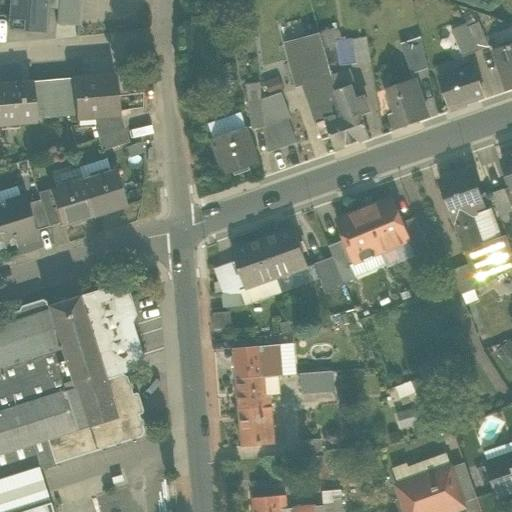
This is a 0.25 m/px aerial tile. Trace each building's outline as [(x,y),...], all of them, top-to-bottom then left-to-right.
[(9,0),(7,30),(43,32),(45,9),(45,0),(9,0)] [(57,0),(45,0),(45,9),(57,10),(57,0)] [(57,10),(81,12),(81,0),(57,0),(57,10)] [(56,25),(80,26),(81,12),(57,10),(56,25)] [(480,25),(469,30),(478,51),(489,47),(480,25)] [(478,52),(478,51),(469,30),(467,26),(459,30),(468,56),(478,52)] [(335,28),(320,32),(325,49),(337,46),(346,43),(346,39),(346,37),(342,38),(340,29),(335,31),(335,28)] [(468,56),(459,30),(452,32),(463,58),(468,56)] [(311,52),(325,49),(320,32),(282,43),(295,88),(304,86),(301,79),(310,76),(312,81),(318,79),(311,52)] [(346,43),(337,46),(344,66),(357,64),(353,40),(353,38),(346,39),(346,43)] [(353,40),(357,64),(371,61),(367,38),(353,40)] [(401,44),(411,75),(428,69),(421,38),(401,44)] [(511,44),(493,51),(506,91),(511,88),(511,44)] [(325,49),(332,75),(336,91),(355,144),(369,139),(361,115),(369,112),(363,97),(356,99),(345,71),(344,66),(337,46),(325,49)] [(311,52),(318,79),(332,75),(325,49),(311,52)] [(436,68),(440,78),(460,71),(458,67),(456,61),(436,68)] [(473,66),(460,71),(440,78),(451,111),(466,105),(466,103),(484,96),(473,66)] [(75,115),(75,120),(93,118),(120,116),(116,74),(72,78),(72,80),(75,115)] [(332,75),(318,79),(323,98),(310,103),(323,139),(330,137),(335,151),(355,144),(336,91),(332,75)] [(304,86),(310,103),(323,98),(318,79),(312,81),(310,76),(301,79),(304,86)] [(270,98),(281,94),(284,93),(279,77),(264,82),(270,98)] [(393,129),(394,131),(427,119),(420,98),(421,98),(414,79),(386,88),(395,113),(391,114),(396,128),(393,129)] [(72,80),(60,81),(62,116),(75,115),(72,80)] [(35,118),(62,116),(60,81),(32,83),(35,118)] [(32,82),(0,85),(0,125),(35,122),(35,118),(32,83),(32,82)] [(247,84),(249,103),(261,101),(260,82),(247,84)] [(262,100),(269,153),(296,143),(288,119),(290,118),(281,94),(270,98),(262,100)] [(249,103),(253,129),(265,127),(261,101),(249,103)] [(93,118),(100,136),(123,129),(120,116),(93,118)] [(213,140),(225,175),(258,163),(246,128),(213,140)] [(99,137),(103,150),(128,143),(124,129),(123,129),(100,136),(99,137)] [(129,157),(142,152),(142,141),(126,148),(129,157)] [(511,156),(502,160),(511,187),(511,189),(511,156)] [(106,161),(78,169),(82,181),(110,172),(106,161)] [(56,189),(82,181),(78,169),(52,178),(56,189)] [(110,172),(82,181),(93,216),(125,205),(114,171),(110,172)] [(440,182),(465,252),(483,245),(483,244),(472,216),(477,214),(475,208),(483,206),(471,171),(440,182)] [(60,226),(93,216),(82,181),(56,189),(49,191),(60,224),(60,226)] [(0,192),(0,203),(20,198),(16,187),(0,192)] [(492,194),(500,216),(511,211),(511,209),(505,190),(505,189),(492,194)] [(37,193),(48,227),(48,228),(60,224),(49,191),(49,190),(37,193)] [(20,198),(0,203),(0,227),(6,247),(22,242),(23,244),(36,240),(23,197),(20,198)] [(371,206),(363,209),(381,253),(409,241),(402,223),(392,199),(371,207),(371,206)] [(37,230),(48,227),(39,200),(28,203),(37,230)] [(375,255),(381,253),(363,209),(337,220),(345,239),(355,263),(362,260),(362,261),(365,262),(374,258),(375,255)] [(492,209),(477,214),(472,216),(483,244),(502,237),(492,209)] [(409,241),(415,256),(429,250),(416,217),(402,223),(409,241)] [(295,229),(281,233),(282,237),(296,232),(295,229)] [(281,233),(263,240),(277,277),(308,266),(296,232),(282,237),(281,233)] [(478,288),(478,290),(499,278),(500,280),(505,277),(503,275),(511,270),(511,252),(511,251),(506,236),(502,237),(483,244),(483,245),(465,252),(469,264),(478,288)] [(333,257),(344,283),(355,278),(350,265),(355,263),(345,239),(328,246),(333,257)] [(245,288),(277,277),(263,240),(246,246),(247,250),(233,255),(236,261),(245,288)] [(409,241),(381,253),(386,265),(387,268),(415,256),(409,241)] [(247,250),(246,246),(232,251),(233,255),(247,250)] [(350,265),(355,278),(386,265),(381,253),(375,255),(374,258),(365,262),(362,261),(362,260),(355,263),(350,265)] [(333,257),(328,259),(337,286),(344,283),(333,257)] [(319,279),(324,293),(338,289),(337,286),(328,259),(314,264),(319,279)] [(245,288),(236,261),(214,269),(223,294),(244,292),(245,288)] [(308,266),(277,277),(282,293),(319,279),(314,264),(308,266)] [(461,294),(478,288),(469,264),(451,270),(461,294)] [(244,292),(248,305),(282,293),(277,277),(245,288),(244,292)] [(77,297),(103,380),(121,374),(117,362),(141,354),(131,323),(135,316),(127,291),(116,285),(77,297)] [(223,294),(224,307),(248,305),(244,292),(223,294)] [(0,485),(37,474),(36,470),(28,445),(115,417),(103,380),(77,297),(47,307),(48,311),(0,325),(0,485)] [(0,325),(48,311),(47,307),(45,302),(41,300),(20,307),(18,311),(14,312),(10,310),(0,313),(0,325)] [(231,311),(213,313),(214,331),(232,330),(231,311)] [(511,364),(511,341),(510,340),(495,352),(508,368),(511,364)] [(294,344),(280,345),(283,376),(297,375),(294,344)] [(280,345),(266,346),(267,361),(262,361),(264,378),(276,377),(283,376),(280,345)] [(234,349),(236,380),(264,378),(262,361),(267,361),(266,346),(234,349)] [(133,371),(141,354),(117,362),(121,374),(133,371)] [(301,375),(302,394),(335,392),(333,372),(301,375)] [(126,377),(121,374),(103,380),(115,417),(28,445),(36,470),(38,470),(141,437),(143,432),(138,414),(133,411),(129,400),(131,395),(126,377)] [(277,393),(276,377),(264,378),(265,394),(270,394),(277,393)] [(265,394),(264,378),(236,380),(239,410),(242,409),(271,407),(270,394),(265,394)] [(400,397),(406,395),(415,392),(411,382),(396,387),(400,397)] [(417,397),(415,392),(406,395),(408,401),(417,397)] [(138,414),(131,395),(129,400),(133,411),(138,414)] [(274,444),(271,407),(242,409),(242,421),(239,421),(242,447),(274,444)] [(414,407),(395,413),(400,430),(419,425),(414,407)] [(299,441),(300,453),(322,451),(321,439),(299,441)] [(511,454),(511,442),(484,452),(488,463),(511,454)] [(460,445),(447,448),(450,463),(463,459),(460,445)] [(392,469),(398,486),(449,468),(451,467),(446,453),(408,467),(407,463),(392,469)] [(486,464),(498,497),(511,491),(511,454),(488,463),(486,464)] [(449,468),(461,503),(462,503),(477,498),(464,462),(451,467),(449,468)] [(398,486),(407,511),(447,511),(463,506),(462,503),(461,503),(449,468),(398,486)] [(0,511),(19,511),(49,503),(38,470),(36,470),(37,474),(0,485),(0,511)] [(323,492),(324,502),(342,500),(341,490),(323,492)] [(253,511),(281,511),(281,510),(286,509),(285,496),(253,499),(253,511)] [(342,511),(342,500),(324,502),(324,506),(324,509),(321,510),(320,506),(315,506),(315,511),(342,511)] [(51,511),(49,503),(19,511),(51,511)]
